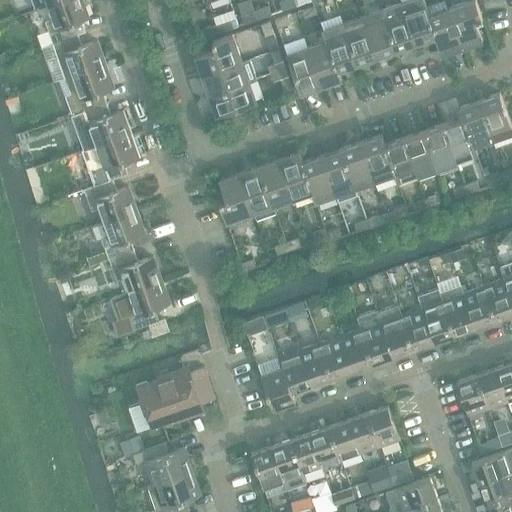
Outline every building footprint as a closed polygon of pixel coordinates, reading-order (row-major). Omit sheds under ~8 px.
[(32,0),(35,9),(45,6),(61,0),(32,0)] [(48,30),(36,34),(41,47),(51,43),(77,34),(84,31),(80,19),(87,16),(81,0),(61,0),(45,6),(50,19),(45,20),(48,30)] [(295,0),(282,0),(279,1),(282,10),(283,10),(297,5),(295,0)] [(422,0),(399,0),(400,2),(414,41),(433,34),(434,34),(428,15),(428,14),(425,6),(422,0)] [(444,0),(440,0),(425,6),(428,14),(428,15),(434,34),(433,34),(439,50),(440,53),(460,46),(447,8),(448,8),(444,0)] [(469,0),(448,8),(447,8),(460,46),(481,39),(474,20),(480,18),(473,0),(469,0)] [(400,2),(380,9),(394,48),(414,41),(400,2)] [(268,4),(253,10),(256,19),(272,14),(268,4)] [(314,5),(301,10),(304,18),(317,14),(315,6),(314,6),(314,5)] [(380,9),(361,16),(374,55),(394,48),(380,9)] [(253,10),(241,14),(244,23),(256,19),(253,10)] [(340,13),(320,20),(323,29),(320,30),(324,40),(325,39),(335,69),(336,68),(355,62),(341,23),(343,22),(340,13)] [(287,15),(274,19),(277,28),(290,23),(287,15)] [(343,22),(341,23),(355,62),(374,55),(361,16),(343,22)] [(228,20),(216,24),(219,32),(231,28),(228,20)] [(269,20),(261,23),(266,37),(274,34),(269,20)] [(215,25),(201,30),(204,37),(218,33),(219,32),(216,24),(215,25)] [(51,43),(41,47),(46,59),(58,55),(66,77),(104,63),(96,40),(81,46),(77,34),(51,43)] [(214,48),(195,55),(202,75),(241,61),(231,34),(212,41),(214,48)] [(324,40),(306,46),(319,85),(340,78),(336,68),(335,69),(325,39),(324,40)] [(306,46),(286,53),(290,65),(297,86),(299,92),(319,85),(306,46)] [(279,48),(271,51),(275,63),(283,60),(279,48)] [(5,50),(0,52),(0,60),(1,62),(9,58),(5,50)] [(241,61),(202,75),(209,94),(247,80),(255,78),(248,59),(241,61)] [(64,78),(59,80),(64,95),(65,94),(72,114),(76,113),(78,112),(105,102),(101,90),(112,86),(104,63),(66,77),(64,78)] [(288,75),(280,78),(284,90),(284,91),(291,89),(293,88),(293,87),(288,75)] [(247,80),(209,94),(216,114),(254,101),(247,80)] [(498,92),(478,99),(491,138),(492,138),(493,140),(496,147),(511,140),(511,130),(511,131),(498,92)] [(478,99),(457,107),(461,116),(464,115),(475,146),(493,140),(492,138),(491,138),(478,99)] [(105,102),(78,112),(86,133),(91,132),(96,145),(129,133),(121,110),(110,114),(105,102)] [(461,116),(444,122),(458,161),(476,154),(478,154),(475,146),(464,115),(461,116)] [(444,122),(425,129),(438,168),(458,161),(444,122)] [(425,129),(405,136),(418,175),(438,168),(425,129)] [(27,131),(20,133),(22,141),(29,139),(27,131)] [(89,177),(80,180),(83,188),(84,188),(84,189),(101,182),(113,178),(128,173),(123,160),(137,155),(129,133),(96,145),(100,157),(93,160),(91,161),(88,168),(90,174),(89,177)] [(380,134),(362,140),(375,178),(374,179),(378,189),(397,183),(397,182),(393,172),(383,144),(380,134)] [(383,144),(393,172),(397,182),(418,175),(405,136),(383,144)] [(362,140),(342,147),(355,185),(374,179),(375,178),(362,140)] [(342,147),(322,154),(335,192),(338,201),(357,194),(355,186),(355,185),(342,147)] [(298,152),(278,159),(292,197),(310,190),(311,190),(301,162),(298,152)] [(301,162),(311,190),(310,190),(314,200),(335,192),(322,154),(301,162)] [(278,159),(259,165),(272,203),(292,197),(278,159)] [(259,165),(239,172),(253,210),(255,218),(275,211),(272,203),(259,165)] [(504,170),(485,176),(488,185),(507,178),(504,170)] [(226,198),(219,200),(219,201),(225,220),(253,210),(239,172),(219,179),(226,198)] [(101,182),(84,189),(92,210),(97,208),(102,222),(136,209),(128,186),(117,190),(113,178),(101,182)] [(477,179),(465,184),(468,192),(480,188),(477,179)] [(465,184),(453,188),(456,196),(468,192),(465,184)] [(437,193),(426,197),(428,206),(440,202),(437,193)] [(426,197),(413,202),(416,210),(428,206),(426,197)] [(405,205),(392,209),(395,218),(408,213),(405,205)] [(106,234),(101,236),(109,258),(133,250),(129,237),(144,232),(136,209),(102,222),(106,234)] [(379,214),(367,218),(370,226),(382,222),(379,214)] [(367,218),(354,222),(357,231),(370,226),(367,218)] [(303,229),(308,243),(315,241),(315,240),(312,232),(311,226),(303,229)] [(338,227),(326,232),(326,234),(327,236),(329,240),(341,236),(338,227)] [(324,228),(312,232),(315,240),(327,236),(326,234),(326,232),(324,228)] [(299,236),(285,240),(289,250),(302,245),(299,236)] [(285,240),(274,244),(277,254),(282,252),(289,250),(285,240)] [(462,246),(450,251),(452,260),(453,261),(466,257),(462,246)] [(133,250),(109,258),(117,280),(122,278),(127,291),(161,279),(153,257),(138,262),(133,250)] [(449,251),(440,254),(443,263),(452,260),(450,251),(449,251)] [(253,258),(241,262),(243,271),(246,270),(247,270),(256,267),(256,266),(253,258)] [(511,259),(499,264),(504,278),(511,302),(511,259)] [(476,329),(463,292),(457,275),(436,282),(438,286),(454,333),(464,330),(465,333),(476,329)] [(511,302),(504,278),(483,285),(495,319),(505,315),(506,319),(511,316),(511,302)] [(127,291),(110,297),(117,318),(112,320),(118,334),(135,328),(148,323),(158,319),(154,307),(169,302),(161,279),(127,291)] [(483,285),(463,292),(476,329),(486,326),(485,322),(495,319),(483,285)] [(417,293),(422,306),(435,344),(445,340),(444,336),(454,333),(438,286),(417,293)] [(397,303),(377,310),(394,358),(404,354),(403,351),(413,347),(401,313),(397,303)] [(422,306),(401,313),(413,347),(423,344),(424,347),(435,344),(422,306)] [(394,358),(377,310),(376,308),(356,315),(360,327),(372,362),(382,358),(383,362),(394,358)] [(263,313),(243,321),(243,323),(247,332),(248,334),(268,327),(263,313)] [(158,319),(148,323),(152,335),(169,329),(165,317),(158,319)] [(360,327),(340,334),(353,372),(363,368),(362,365),(372,362),(360,327)] [(340,334),(319,342),(331,376),(341,372),(342,376),(353,372),(340,334)] [(319,342),(299,349),(312,386),(323,382),(321,379),(331,376),(319,342)] [(299,349),(278,356),(289,390),(292,390),(300,387),(301,390),(312,386),(299,349)] [(295,400),(292,390),(289,390),(278,356),(257,363),(273,408),(295,400)] [(511,360),(495,367),(507,401),(511,411),(511,410),(511,360)] [(495,367),(476,373),(488,408),(507,401),(495,367)] [(143,401),(128,406),(132,418),(136,430),(151,425),(152,426),(203,408),(189,368),(147,383),(146,381),(135,385),(139,396),(141,396),(143,401)] [(468,415),(488,408),(476,373),(456,381),(468,415)] [(388,404),(367,411),(379,446),(400,439),(388,404)] [(367,411),(348,418),(360,452),(379,446),(367,411)] [(348,418),(329,425),(341,459),(360,452),(348,418)] [(329,425),(310,431),(322,466),(341,459),(329,425)] [(310,431),(290,438),(302,472),(322,466),(310,431)] [(511,434),(511,432),(498,437),(501,445),(511,441),(511,434)] [(140,434),(119,441),(124,456),(131,453),(138,451),(145,449),(140,434)] [(489,449),(501,445),(498,437),(487,441),(489,449)] [(290,438),(271,445),(283,479),(287,489),(306,482),(302,472),(290,438)] [(153,483),(153,484),(193,470),(185,447),(162,455),(158,444),(145,449),(138,451),(131,453),(135,465),(145,461),(153,483)] [(263,486),(283,479),(271,445),(251,452),(263,486)] [(511,446),(471,461),(478,482),(511,469),(511,446)] [(409,468),(390,475),(393,483),(413,476),(409,468)] [(485,501),(511,491),(511,469),(478,482),(485,501)] [(151,510),(151,511),(180,511),(182,511),(178,500),(201,492),(193,470),(153,484),(153,483),(147,485),(155,508),(151,510)] [(390,475),(371,481),(374,490),(393,483),(390,475)] [(402,507),(402,508),(437,496),(430,476),(385,491),(392,510),(402,507)] [(374,490),(371,481),(370,480),(356,485),(360,495),(374,490)] [(335,504),(354,497),(350,486),(331,493),(335,504)] [(511,511),(511,491),(485,501),(488,511),(511,511)] [(402,508),(403,511),(442,511),(437,496),(402,508)] [(317,511),(323,511),(330,510),(328,501),(315,504),(317,511)] [(345,505),(347,511),(358,511),(356,502),(345,505)]
